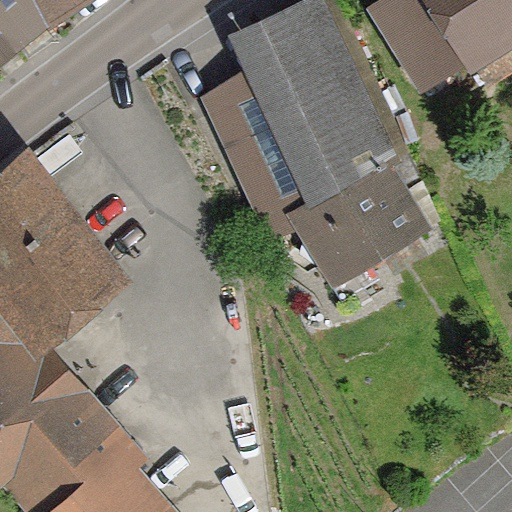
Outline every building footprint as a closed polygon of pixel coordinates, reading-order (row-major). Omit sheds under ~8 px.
[(0,0),(0,52),(49,22),(35,0),(0,0)] [(41,0),(50,15),(78,0),(41,0)] [(270,237),(301,223),(336,280),(425,226),(387,164),(395,159),(321,0),(304,0),(242,29),(269,87),(211,113),(270,237)] [(511,0),(379,0),(371,5),(421,84),(471,53),(489,79),(511,64),(511,0)] [(0,476),(1,476),(32,511),(170,511),(132,468),(141,459),(40,343),(44,339),(42,336),(114,279),(116,281),(125,274),(118,265),(115,267),(33,165),(36,162),(29,152),(19,160),(23,164),(0,183),(0,476)]
